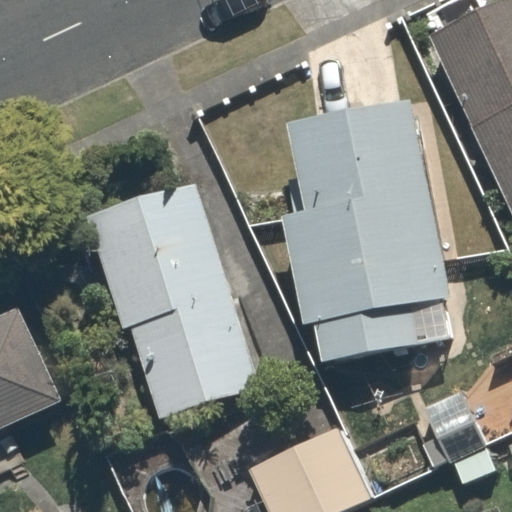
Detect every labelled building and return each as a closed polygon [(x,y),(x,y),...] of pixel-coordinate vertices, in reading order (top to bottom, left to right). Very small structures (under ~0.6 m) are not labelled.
[(511,0),(499,0),(425,33),(511,225),(511,224),(511,0)] [(413,99),(284,124),(301,212),(280,216),(302,327),(314,325),(321,363),(449,339),(442,301),(451,299),(413,99)] [(195,191),(95,224),(158,421),(259,389),(195,191)] [(0,429),(64,401),(18,307),(0,314),(0,429)] [(488,444),(462,392),(423,409),(450,463),(488,444)] [(268,511),(342,511),(372,498),(338,427),(248,469),(268,511)]
